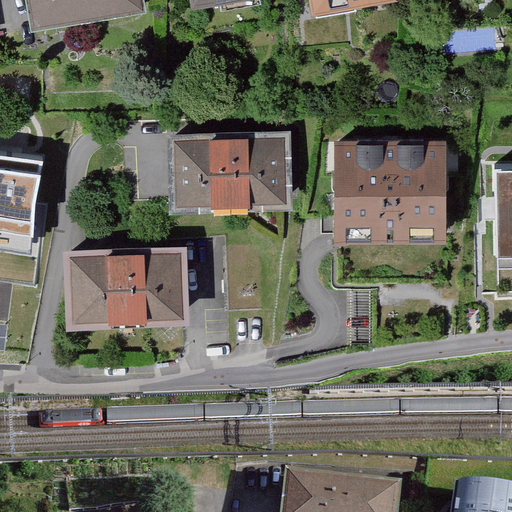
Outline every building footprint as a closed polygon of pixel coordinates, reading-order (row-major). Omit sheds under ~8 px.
[(27,0),(33,30),(144,11),(141,0),(27,0)] [(310,0),(313,14),(391,0),(310,0)] [(170,127),(174,200),(290,196),(287,122),(170,127)] [(334,135),(333,236),(446,237),(447,135),(334,135)] [(499,256),(511,255),(511,156),(497,157),(498,207),(499,256)] [(0,231),(34,237),(35,206),(41,162),(0,157),(0,231)] [(69,254),(71,325),(185,321),(183,250),(69,254)] [(396,511),(399,491),(288,477),(284,511),(396,511)] [(511,511),(511,495),(459,488),(455,511),(511,511)]
